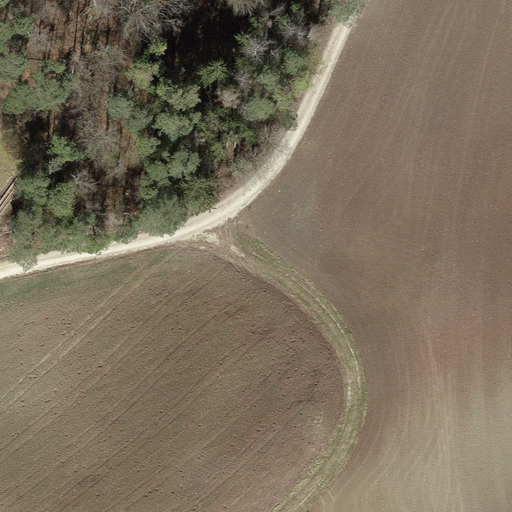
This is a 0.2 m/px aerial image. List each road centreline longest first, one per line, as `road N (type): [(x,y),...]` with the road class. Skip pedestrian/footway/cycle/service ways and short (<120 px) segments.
road 1 (track): [(363,0),(312,120),(245,189),(111,248),(0,273)]
road 2 (track): [(285,511),(327,478),(362,409),(360,347),(211,204)]
road 3 (track): [(0,217),(181,0)]
